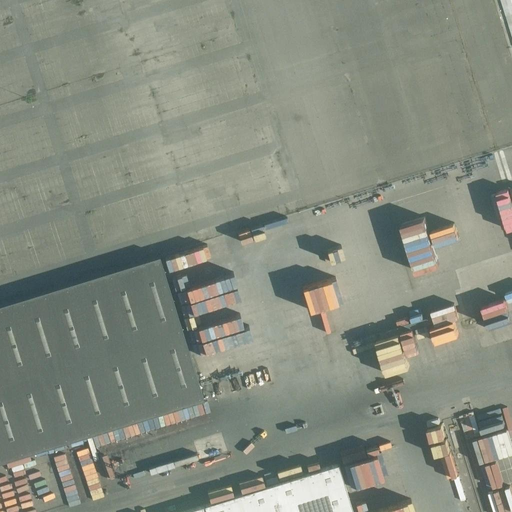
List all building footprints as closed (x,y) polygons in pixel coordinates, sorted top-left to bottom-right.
[(491,77),(479,80),(486,103),(498,100),(491,77)] [(0,461),(203,398),(159,255),(0,304),(0,461)] [(464,314),(457,293),(446,297),(453,318),(464,314)] [(476,307),(472,296),(466,298),(469,309),(476,307)] [(353,511),(338,463),(179,511),(353,511)]
